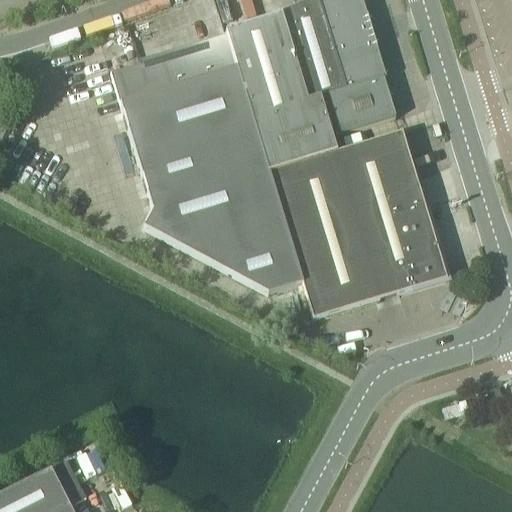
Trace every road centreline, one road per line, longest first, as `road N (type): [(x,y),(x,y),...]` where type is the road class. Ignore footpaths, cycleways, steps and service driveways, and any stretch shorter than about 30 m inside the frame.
road 1 (unclassified): [(301,511),(363,393),(386,372),(485,336),(509,305),(422,0)]
road 2 (unclassified): [(0,46),(138,0)]
